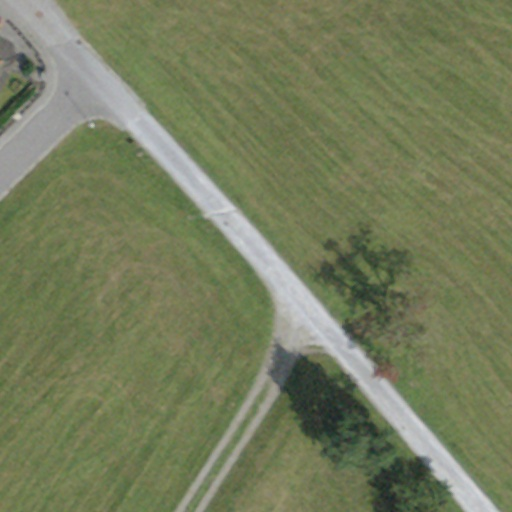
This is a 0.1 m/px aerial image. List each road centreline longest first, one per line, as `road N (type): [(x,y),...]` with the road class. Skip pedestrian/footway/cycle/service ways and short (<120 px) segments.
road 1 (track): [(190,511),(312,320)]
road 2 (residential): [(29,0),(64,37),(77,67),(73,99),(0,179)]
